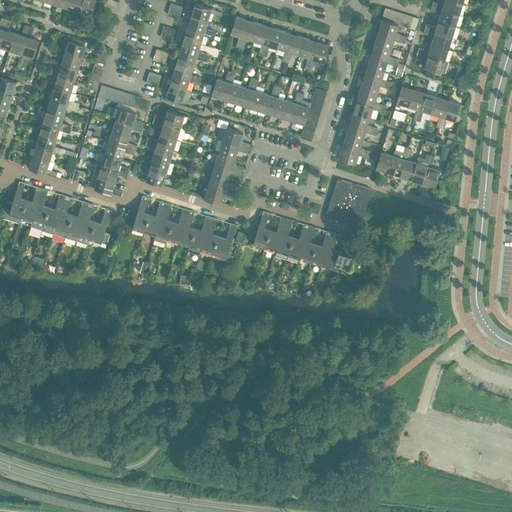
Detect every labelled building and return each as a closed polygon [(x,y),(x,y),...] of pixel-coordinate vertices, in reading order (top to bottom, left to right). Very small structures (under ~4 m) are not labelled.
[(79,11),(82,0),(69,0),(67,8),(79,11)] [(93,8),(95,2),(95,0),(82,0),(79,11),(90,15),(93,8)] [(458,15),(462,3),(451,0),(444,0),(443,4),(433,1),(431,6),(458,15)] [(104,11),(106,6),(95,2),(93,8),(104,11)] [(181,12),(182,6),(171,3),(169,8),(181,12)] [(208,20),(210,12),(221,16),(222,12),(212,9),(212,8),(195,3),(192,11),(190,10),(188,14),(208,20)] [(455,26),(458,15),(431,6),(430,11),(440,14),(438,21),(455,26)] [(179,17),(181,12),(169,8),(167,14),(179,17)] [(387,21),(390,9),(385,8),(381,19),(387,21)] [(392,23),(396,11),(390,9),(387,21),(392,23)] [(398,24),(402,13),(396,11),(392,23),(398,24)] [(404,26),(407,15),(402,13),(398,24),(399,25),(399,24),(404,26)] [(206,28),(208,20),(188,14),(187,19),(189,19),(187,26),(215,35),(216,32),(206,28)] [(239,47),(248,19),(236,15),(231,33),(239,35),(236,46),(239,47)] [(409,28),(413,16),(407,15),(404,26),(409,28)] [(415,29),(418,18),(413,16),(409,28),(415,29)] [(0,46),(9,50),(15,32),(8,30),(11,20),(6,19),(0,38),(0,46)] [(254,40),(260,23),(248,19),(239,47),(242,48),(245,37),(254,40)] [(399,25),(398,24),(392,23),(387,21),(381,19),(378,31),(405,40),(407,36),(396,33),(399,25)] [(451,38),(455,26),(438,21),(436,27),(426,24),(424,29),(451,38)] [(262,54),(271,27),(260,23),(254,40),(262,43),(259,53),(262,54)] [(21,53),(29,26),(25,25),(21,34),(15,32),(9,50),(21,53)] [(33,57),(38,40),(31,37),(34,28),(29,26),(21,53),(33,57)] [(175,29),(172,28),(164,26),(162,31),(173,34),(175,29)] [(215,35),(187,26),(185,33),(182,33),(181,37),(201,43),(203,35),(214,39),(215,35)] [(277,47),(283,30),(271,27),(262,54),(266,55),(269,45),(277,47)] [(448,49),(451,38),(424,29),(423,33),(433,36),(431,44),(448,49)] [(285,61),(294,34),(283,30),(277,47),(285,50),(281,60),(285,61)] [(172,40),(173,34),(162,31),(160,37),(172,40)] [(405,40),(378,31),(374,43),(391,48),(394,40),(404,43),(405,40)] [(300,55),(305,37),(294,34),(285,61),(288,62),(292,52),(300,55)] [(83,54),(85,45),(86,41),(72,37),(71,41),(68,40),(65,52),(85,58),(86,54),(83,54)] [(198,51),(201,43),(181,37),(180,41),(182,42),(180,49),(208,58),(209,54),(198,51)] [(308,69),(317,41),(305,37),(300,55),(308,57),(304,67),(308,69)] [(323,62),(328,45),(317,41),(308,69),(311,70),(315,59),(323,62)] [(389,56),(391,48),(374,43),(371,54),(398,63),(399,59),(389,56)] [(444,60),(448,49),(431,44),(429,50),(419,47),(417,52),(444,60)] [(166,57),(168,52),(157,48),(155,54),(166,57)] [(207,61),(208,58),(180,49),(178,56),(175,56),(174,60),(194,66),(196,58),(207,61)] [(78,69),(81,61),(84,62),(85,58),(65,52),(61,63),(78,69)] [(444,73),(448,61),(444,60),(417,52),(416,56),(426,59),(423,67),(444,73)] [(165,63),(166,57),(155,54),(153,60),(165,63)] [(384,71),(387,63),(397,66),(398,63),(371,54),(367,65),(384,71)] [(191,74),(194,66),(174,60),(173,64),(175,65),(173,72),(201,81),(202,77),(191,74)] [(76,77),(78,69),(61,63),(57,75),(77,81),(79,77),(76,77)] [(382,79),(384,71),(367,65),(364,77),(391,85),(392,82),(382,79)] [(223,99),(232,71),(228,70),(225,80),(217,78),(211,95),(223,99)] [(159,80),(161,75),(149,71),(148,77),(159,80)] [(234,102),(240,85),(232,83),(235,72),(232,71),(223,99),(234,102)] [(187,89),(189,81),(200,84),(201,81),(173,72),(171,79),(168,79),(167,83),(187,89)] [(71,92),(74,84),(76,85),(77,81),(57,75),(54,86),(71,92)] [(0,89),(13,94),(16,82),(0,76),(0,89)] [(157,86),(159,80),(148,77),(146,83),(157,86)] [(246,106),(254,78),(251,77),(248,88),(240,85),(234,102),(246,106)] [(390,89),(391,85),(364,77),(360,88),(377,94),(380,86),(390,89)] [(257,110),(263,92),(255,90),(258,79),(254,78),(246,106),(257,110)] [(184,97),(187,89),(167,83),(165,87),(168,88),(166,96),(183,101),(194,104),(195,100),(184,97)] [(269,113),(277,85),(274,84),(271,95),(263,92),(257,110),(269,113)] [(104,98),(107,86),(101,85),(98,96),(104,98)] [(280,117),(286,99),(278,97),(281,86),(277,85),(269,113),(280,117)] [(409,106),(414,89),(402,85),(395,105),(399,106),(400,104),(409,106)] [(69,100),(71,92),(54,86),(50,98),(78,107),(79,103),(69,100)] [(109,100),(113,88),(107,86),(104,98),(109,100)] [(327,91),(315,87),(313,93),(325,96),(327,91)] [(115,101),(118,90),(113,88),(109,100),(115,101)] [(375,102),(377,94),(360,88),(356,100),(384,109),(385,105),(375,102)] [(13,94),(0,89),(0,102),(9,105),(13,94)] [(417,120),(425,92),(414,89),(409,106),(416,108),(413,119),(416,120),(415,123),(416,123),(417,120)] [(120,103),(124,91),(118,90),(115,101),(120,103)] [(126,105),(130,93),(124,91),(120,103),(126,105)] [(292,120),(300,92),(297,91),(294,102),(286,99),(280,117),(292,120)] [(304,124),(305,120),(306,115),(308,109),(309,106),(300,104),(304,93),(300,92),(292,120),(304,124)] [(431,113),(437,96),(425,92),(417,120),(420,121),(423,111),(431,113)] [(132,106),(135,95),(130,93),(126,105),(132,106)] [(325,96),(313,93),(312,98),(323,102),(325,96)] [(137,108),(140,98),(141,97),(135,95),(132,106),(137,108)] [(439,127),(448,100),(437,96),(431,113),(439,116),(436,126),(439,127)] [(64,115),(66,107),(77,110),(78,107),(50,98),(47,109),(64,115)] [(322,107),(323,102),(312,98),(310,104),(322,107)] [(384,109),(356,100),(353,111),(370,117),(372,109),(383,112),(384,109)] [(459,103),(448,100),(439,127),(443,128),(446,118),(454,120),(459,103)] [(0,114),(6,116),(9,105),(0,102),(0,114)] [(320,113),(322,107),(310,104),(309,106),(308,109),(320,113)] [(111,117),(116,118),(143,127),(144,122),(134,119),(136,112),(115,105),(111,117)] [(61,123),(64,115),(47,109),(43,121),(71,130),(72,126),(61,123)] [(318,119),(320,113),(308,109),(306,115),(318,119)] [(181,127),(184,115),(167,110),(165,117),(155,114),(153,119),(181,127)] [(368,125),(370,117),(353,111),(349,123),(377,131),(378,128),(368,125)] [(317,124),(318,119),(306,115),(305,120),(317,124)] [(129,135),(131,128),(141,132),(143,127),(116,118),(112,130),(129,135)] [(185,128),(181,127),(153,119),(152,123),(162,126),(160,133),(182,140),(185,128)] [(315,130),(317,124),(305,120),(304,124),(303,126),(315,130)] [(57,138),(59,130),(70,133),(71,130),(43,121),(40,133),(57,138)] [(363,140),(365,132),(376,135),(377,131),(349,123),(346,134),(363,140)] [(313,135),(315,130),(303,126),(302,132),(313,135)] [(241,141),(243,133),(226,128),(222,140),(249,149),(250,144),(241,141)] [(127,142),(129,135),(112,130),(108,141),(135,150),(137,145),(127,142)] [(311,141),(313,135),(302,132),(300,137),(311,141)] [(54,146),(57,138),(40,133),(36,144),(64,153),(65,149),(54,146)] [(173,150),(177,139),(160,134),(158,140),(148,137),(146,142),(173,150)] [(360,148),(363,140),(346,134),(342,146),(370,155),(371,151),(360,148)] [(247,153),(249,149),(222,140),(218,152),(235,157),(238,150),(247,153)] [(134,154),(135,150),(108,141),(105,153),(122,158),(124,151),(134,154)] [(170,162),(173,150),(146,142),(145,146),(155,149),(152,157),(170,162)] [(50,161),(52,153),(63,156),(64,153),(36,144),(32,155),(50,161)] [(370,155),(342,146),(338,158),(356,163),(358,155),(369,158),(370,155)] [(388,172),(399,175),(408,148),(404,147),(403,152),(395,149),(393,155),(388,172)] [(376,168),(388,172),(393,155),(385,152),(386,150),(383,148),(382,151),(381,151),(376,168)] [(411,179),(416,162),(408,160),(412,149),(408,148),(399,175),(411,179)] [(233,163),(235,157),(218,152),(215,163),(242,171),(243,167),(233,163)] [(120,165),(122,158),(105,153),(101,164),(128,172),(130,168),(120,165)] [(422,183),(431,155),(427,154),(424,164),(416,162),(411,179),(422,183)] [(47,168),(50,161),(32,155),(29,167),(46,172),(57,175),(58,172),(47,168)] [(434,186),(439,169),(431,167),(434,156),(431,155),(422,183),(434,186)] [(166,173),(170,162),(152,157),(151,163),(141,160),(139,165),(166,173)] [(127,177),(128,174),(128,172),(101,164),(96,163),(93,174),(98,176),(115,181),(117,174),(127,177)] [(240,176),(242,171),(215,163),(211,174),(228,180),(230,173),(240,176)] [(163,185),(166,173),(139,165),(138,169),(148,172),(145,179),(163,185)] [(75,169),(72,180),(77,181),(80,170),(75,169)] [(226,186),(228,180),(211,174),(207,186),(235,195),(236,190),(226,186)] [(113,188),(115,181),(98,176),(94,187),(121,196),(123,191),(113,188)] [(359,216),(364,199),(368,201),(371,189),(341,179),(337,178),(332,195),(326,212),(357,222),(359,216)] [(21,217),(27,199),(20,198),(25,183),(19,181),(9,213),(5,211),(3,218),(18,222),(19,221),(20,217),(21,217)] [(31,226),(43,188),(37,186),(32,201),(27,199),(21,217),(31,221),(29,226),(31,226)] [(233,199),(235,195),(207,186),(204,198),(221,203),(223,196),(233,199)] [(42,230),(50,207),(43,205),(48,190),(43,188),(31,226),(42,230)] [(53,233),(65,195),(59,193),(55,208),(50,207),(42,230),(53,233)] [(65,237),(72,214),(66,212),(71,197),(65,195),(53,233),(65,237)] [(144,232),(150,214),(144,212),(148,197),(142,195),(132,228),(144,232)] [(76,241),(88,202),(82,200),(78,215),(72,214),(65,237),(76,241)] [(155,235),(166,202),(160,200),(155,215),(150,214),(144,232),(155,235)] [(87,244),(95,221),(89,219),(94,204),(88,202),(76,241),(87,244)] [(167,219),(171,204),(166,202),(155,235),(154,240),(166,244),(167,239),(173,221),(167,219)] [(110,233),(104,232),(111,210),(105,208),(101,223),(95,221),(87,244),(88,244),(89,239),(101,243),(101,242),(107,244),(110,233)] [(178,242),(188,209),(183,208),(178,223),(173,221),(167,239),(178,242)] [(190,246),(195,228),(189,226),(194,211),(188,209),(178,242),(190,246)] [(265,247),(270,229),(264,227),(269,213),(263,211),(253,244),(265,247)] [(201,250),(211,216),(206,215),(201,230),(195,228),(190,246),(201,250)] [(213,253),(219,235),(212,233),(217,218),(211,216),(201,250),(213,253)] [(276,251),(286,218),(280,216),(276,231),(270,229),(265,247),(276,251)] [(288,254),(293,237),(287,235),(292,220),(286,218),(276,251),(288,254)] [(226,257),(231,241),(236,224),(230,222),(226,237),(219,235),(213,253),(226,257)] [(299,258),(309,226),(303,224),(299,238),(293,237),(288,254),(299,258)] [(311,262),(316,244),(310,242),(315,227),(309,226),(299,258),(311,262)] [(322,265),(332,233),(326,231),(322,245),(316,244),(311,262),(322,265)] [(334,269),(339,251),(333,249),(338,234),(332,233),(322,265),(334,269)] [(345,272),(355,240),(349,238),(344,252),(339,251),(334,269),(345,272)]
